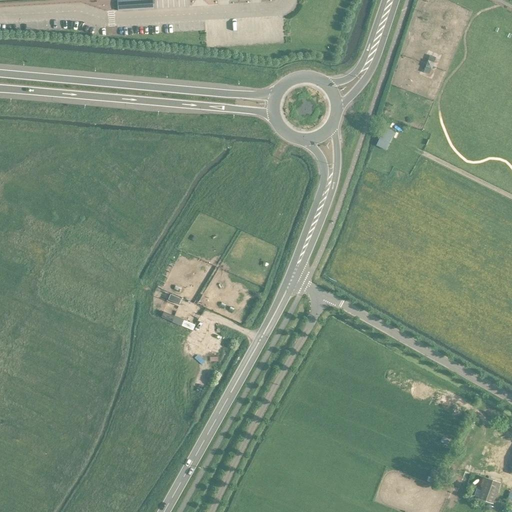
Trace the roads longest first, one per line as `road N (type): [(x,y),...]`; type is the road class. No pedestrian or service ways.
road 1 (motorway): [(276,95),(0,73)]
road 2 (motorway): [(0,89),(274,113)]
road 3 (secondary): [(162,511),(291,278)]
road 4 (unclassified): [(511,399),(291,278)]
road 5 (secondary): [(305,244),(334,179),(331,124)]
road 6 (tertiary): [(336,108),(372,67),(391,0)]
